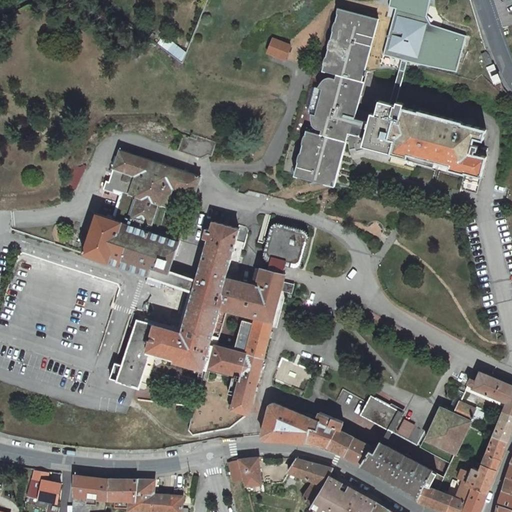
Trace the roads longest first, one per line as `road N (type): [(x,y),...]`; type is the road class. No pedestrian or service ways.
road 1 (unclassified): [(312,221),(352,245),(363,293),(379,310),(511,376)]
road 2 (residential): [(421,511),(333,461),(287,449),(215,451)]
road 3 (unknown): [(0,375),(82,397),(95,366),(0,334)]
road 4 (unknown): [(254,449),(296,312),(363,293)]
road 5 (secondary): [(195,462),(56,462),(0,451)]
